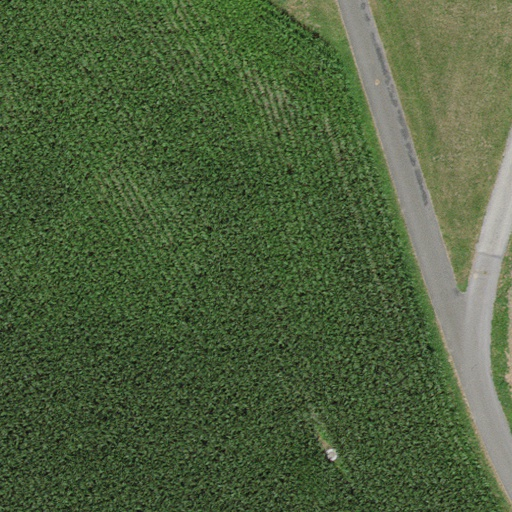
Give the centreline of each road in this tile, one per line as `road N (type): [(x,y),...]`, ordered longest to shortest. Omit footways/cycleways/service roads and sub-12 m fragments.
road 1 (track): [(458,334),(349,0)]
road 2 (track): [(511,180),(458,334)]
road 3 (track): [(511,458),(458,334)]
